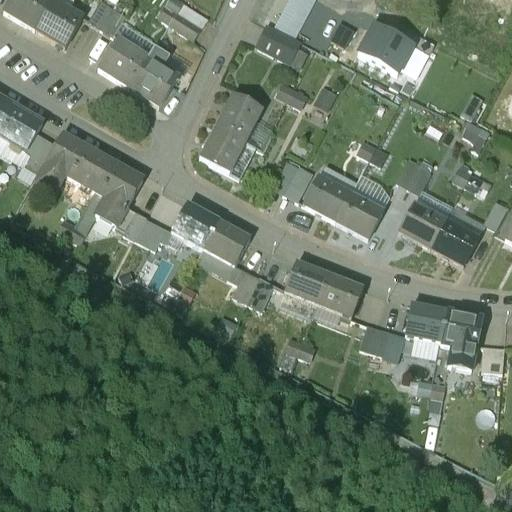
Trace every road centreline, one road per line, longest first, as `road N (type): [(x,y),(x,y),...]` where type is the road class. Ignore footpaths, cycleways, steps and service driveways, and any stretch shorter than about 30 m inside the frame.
road 1 (residential): [(511,311),(455,307),(373,282),(158,177)]
road 2 (residential): [(0,35),(177,144)]
road 3 (residential): [(158,177),(0,83)]
road 4 (residential): [(177,144),(243,0)]
